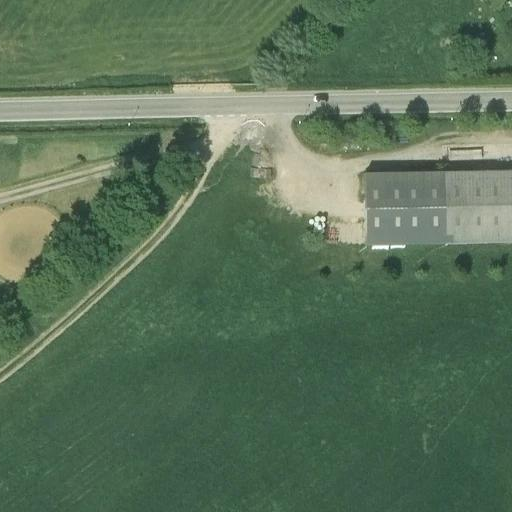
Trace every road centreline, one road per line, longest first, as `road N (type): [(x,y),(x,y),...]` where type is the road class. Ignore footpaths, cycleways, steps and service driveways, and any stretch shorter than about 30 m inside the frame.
road 1 (tertiary): [(0,113),(511,101)]
road 2 (track): [(214,144),(177,224),(0,381)]
road 3 (track): [(225,107),(214,144),(0,201)]
